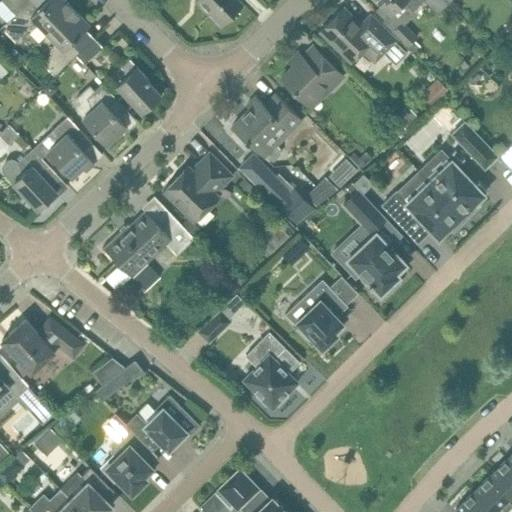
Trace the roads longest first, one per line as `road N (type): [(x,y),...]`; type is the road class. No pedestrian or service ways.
road 1 (residential): [(270,451),(511,216)]
road 2 (residential): [(36,255),(243,425)]
road 3 (residential): [(36,255),(209,92)]
road 4 (residential): [(511,410),(414,511)]
road 5 (residential): [(304,0),(209,92)]
road 6 (residential): [(209,92),(117,0)]
road 7 (residential): [(156,511),(243,425)]
